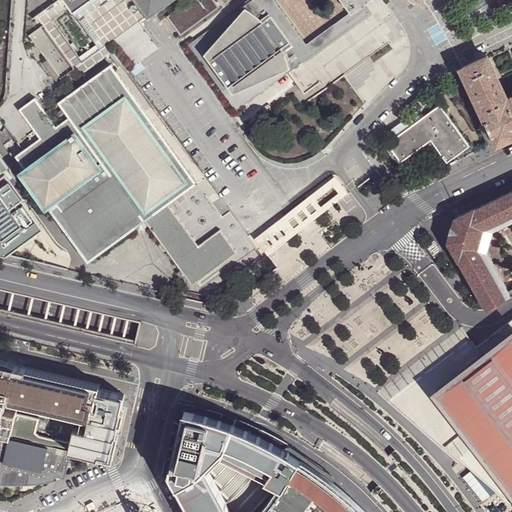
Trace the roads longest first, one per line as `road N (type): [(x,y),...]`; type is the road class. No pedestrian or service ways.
road 1 (secondary): [(439,511),(385,458),(245,359),(0,299)]
road 2 (secondary): [(451,511),(386,435),(259,341)]
road 3 (secondary): [(209,374),(325,431),(415,511)]
road 4 (secondary): [(168,310),(0,272)]
road 5 (secondary): [(0,323),(154,360)]
road 6 (residential): [(363,248),(332,259),(239,330)]
road 7 (residential): [(259,341),(363,248)]
road 8 (residential): [(391,227),(511,162)]
